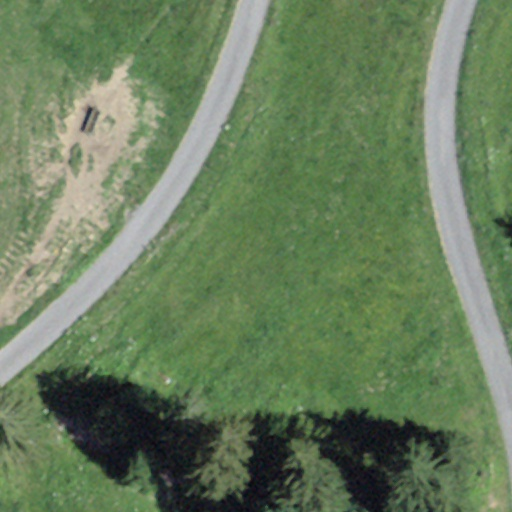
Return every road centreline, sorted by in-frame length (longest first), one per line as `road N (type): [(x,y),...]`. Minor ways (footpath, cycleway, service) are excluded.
road 1 (unclassified): [(254,0),(217,100),(155,212),(0,369)]
road 2 (unclassified): [(511,413),(454,226),(444,158),(441,106),(464,0)]
